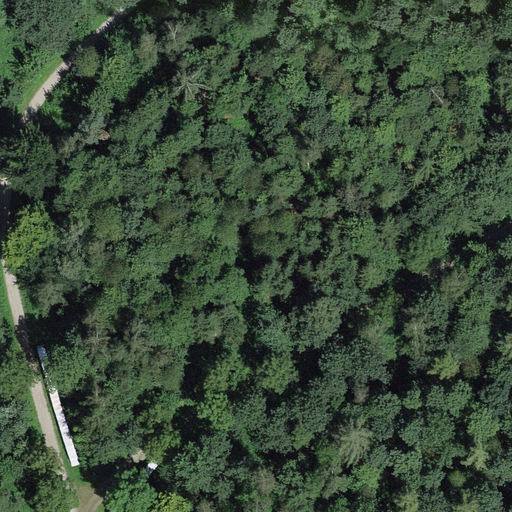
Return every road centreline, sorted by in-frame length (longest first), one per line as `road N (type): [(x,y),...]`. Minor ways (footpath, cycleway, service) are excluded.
road 1 (track): [(74,511),(5,251),(11,153),(74,57),(134,0)]
road 2 (track): [(74,510),(159,430),(511,225)]
